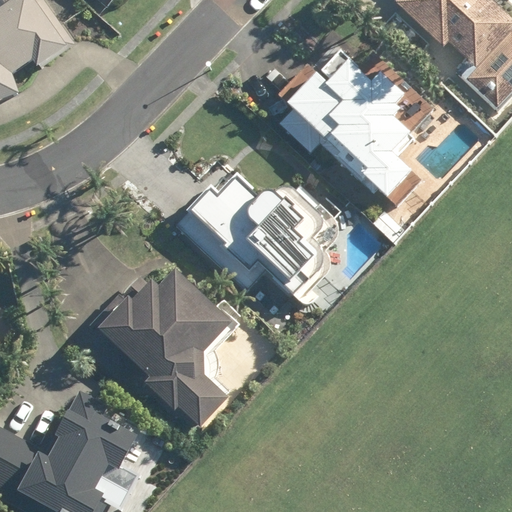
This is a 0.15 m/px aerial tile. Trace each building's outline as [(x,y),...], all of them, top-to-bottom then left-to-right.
[(0,103),(21,94),(10,78),(27,66),(33,75),(64,54),(28,0),(16,0),(0,11),(0,103)] [(89,0),(103,13),(115,0),(89,0)] [(463,86),(492,115),(511,95),(511,29),(489,6),(494,0),(400,0),(390,10),(451,73),(461,63),(473,76),(463,86)] [(317,148),(377,208),(410,175),(394,160),(413,141),(393,121),(397,117),(391,111),(401,101),(378,78),(365,91),(351,77),(359,69),(343,52),(282,112),(287,117),(277,127),(308,157),(317,148)] [(261,279),(291,310),(334,268),(324,256),(345,236),(299,188),(287,200),(278,190),(269,200),(264,194),(258,200),(232,174),(178,226),(244,295),(261,279)] [(224,405),(200,381),(193,358),(225,327),(172,274),(156,290),(144,279),(87,335),(98,347),(89,356),(117,385),(132,370),(143,381),(137,387),(169,419),(174,413),(195,434),(224,405)] [(127,511),(159,452),(123,433),(128,422),(73,393),(41,454),(0,433),(0,492),(3,494),(0,499),(0,504),(14,511),(127,511)]
